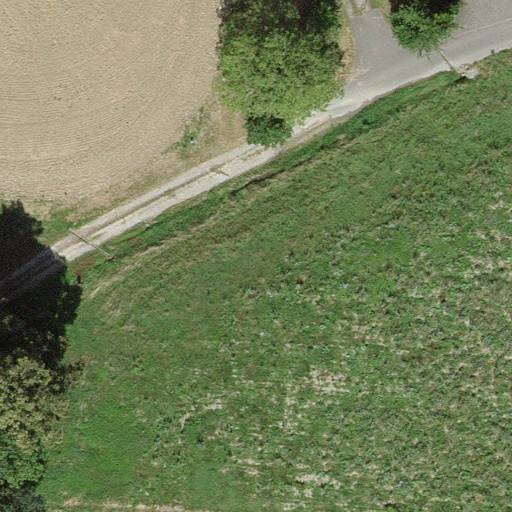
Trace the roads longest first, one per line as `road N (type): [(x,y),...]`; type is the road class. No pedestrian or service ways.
road 1 (track): [(0,307),(371,93)]
road 2 (track): [(371,93),(511,35)]
